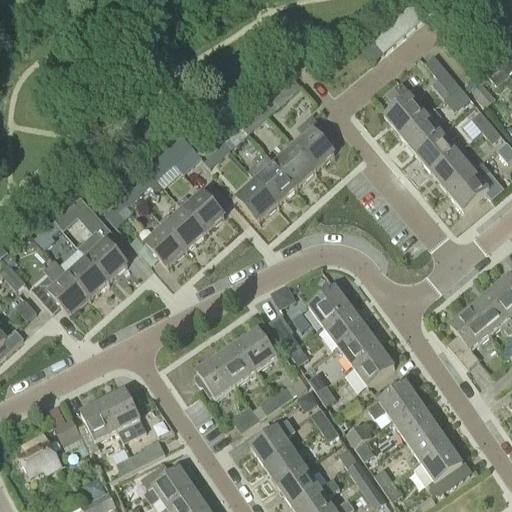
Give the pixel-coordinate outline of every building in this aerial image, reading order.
[(426,0),(414,0),(411,3),(426,21),(437,12),(426,0)] [(416,30),(426,21),(411,3),(400,12),(416,30)] [(405,39),(416,30),(400,12),(390,21),(405,39)] [(379,30),(394,49),(405,39),(390,21),(379,30)] [(382,59),(394,49),(379,30),(367,40),(382,59)] [(451,101),(460,93),(433,61),(424,69),(437,85),(431,90),(444,105),(450,100),(451,101)] [(511,62),(502,71),(510,81),(511,78),(511,62)] [(510,81),(502,71),(488,83),(496,92),(510,81)] [(262,115),(268,122),(301,92),(295,86),(262,115)] [(485,113),(495,105),(481,89),(471,98),(485,113)] [(388,102),(396,112),(384,123),(401,142),(426,121),(425,120),(401,91),(388,102)] [(460,93),(451,101),(460,112),(469,104),(460,93)] [(441,139),(432,129),(441,122),(434,113),(425,120),(426,121),(401,142),(416,161),(442,140),(441,139)] [(242,132),(248,139),(268,122),(262,115),(242,132)] [(482,138),(491,130),(480,117),(471,125),(482,138)] [(326,151),(333,144),(310,118),(295,131),(304,141),(293,151),(314,175),(333,158),(326,151)] [(491,130),(482,138),(491,150),(501,141),(491,130)] [(223,149),(230,156),(248,139),(242,132),(223,149)] [(431,179),(457,158),(448,147),(456,140),(449,132),(441,139),(442,140),(416,161),(431,179)] [(174,149),(193,170),(201,163),(182,141),(174,149)] [(507,168),(511,163),(511,154),(506,147),(496,155),(507,168)] [(156,173),(150,178),(157,185),(175,169),(183,179),(193,170),(174,149),(151,168),(156,173)] [(230,156),(223,149),(203,167),(209,174),(230,156)] [(273,168),(295,192),(314,175),(293,151),(273,168)] [(457,158),(431,179),(447,198),(473,177),(472,176),(457,158)] [(295,192),(273,168),(267,160),(247,177),(254,185),(254,184),(276,208),(295,192)] [(488,196),(480,186),(490,177),(482,168),(472,176),(473,177),(447,198),(463,217),(488,196)] [(157,185),(150,178),(131,196),(137,203),(150,191),(155,195),(158,195),(162,192),(160,188),(157,185)] [(254,184),(254,185),(235,201),(256,225),(276,208),(254,184)] [(137,203),(131,196),(112,213),(118,220),(137,203)] [(182,214),(204,238),(220,223),(199,199),(190,206),(185,200),(177,207),(182,214)] [(87,209),(76,220),(94,239),(78,253),(81,257),(86,262),(106,285),(125,269),(106,247),(114,240),(96,219),(87,209)] [(162,231),(184,255),(204,238),(182,214),(162,231)] [(60,233),(54,226),(34,243),(41,251),(60,233)] [(184,255),(162,231),(144,247),(165,272),(184,255)] [(66,279),(87,302),(106,285),(86,262),(66,279)] [(0,279),(15,296),(24,288),(8,270),(0,277),(0,279)] [(52,319),(61,310),(68,318),(87,302),(66,279),(55,289),(48,281),(31,296),(52,319)] [(508,324),(510,323),(511,321),(511,280),(509,284),(507,282),(487,299),(508,324)] [(278,315),(296,307),(287,290),(270,298),(278,315)] [(349,313),(335,293),(322,302),(317,294),(302,305),(323,333),(349,313)] [(13,307),(28,325),(37,316),(22,299),(13,307)] [(468,315),(489,340),(501,331),(508,340),(511,336),(511,325),(510,323),(508,324),(487,299),(468,315)] [(349,313),(323,333),(337,353),(364,333),(349,313)] [(478,365),(470,356),(489,340),(468,315),(448,331),(457,342),(446,351),(467,375),(478,365)] [(288,358),(298,350),(290,338),(292,337),(280,320),(268,329),(288,358)] [(14,331),(5,339),(0,333),(0,329),(2,328),(0,326),(0,359),(22,340),(14,331)] [(364,333),(337,353),(352,372),(378,353),(364,333)] [(257,335),(236,349),(256,377),(276,363),(257,335)] [(216,363),(235,391),(256,377),(236,349),(216,363)] [(298,350),(288,358),(298,371),(308,364),(298,350)] [(378,353),(352,372),(366,392),(393,373),(378,353)] [(202,392),(205,390),(215,405),(235,391),(216,363),(196,377),(198,379),(195,381),(194,385),(199,392),(202,392)] [(326,391),(318,378),(308,385),(317,398),(326,391)] [(393,428),(420,409),(406,388),(368,414),(375,425),(386,418),(392,428),(393,428)] [(326,411),(336,405),(326,391),(317,398),(326,411)] [(252,416),(259,426),(293,403),(286,392),(252,416)] [(102,407),(117,438),(118,437),(124,449),(146,438),(125,396),(102,407)] [(81,439),(90,459),(99,455),(96,448),(117,438),(102,407),(80,419),(88,435),(81,439)] [(406,448),(434,429),(420,409),(393,428),(406,448)] [(259,426),(252,416),(249,412),(231,424),(241,438),(259,426)] [(321,414),(311,421),(320,434),(330,427),(321,414)] [(82,444),(72,424),(53,433),(64,453),(82,444)] [(329,447),(339,440),(330,427),(320,434),(329,447)] [(264,473),(291,454),(284,444),(291,439),(284,428),(250,452),(264,473)] [(420,468),(447,449),(434,429),(406,448),(420,468)] [(365,447),(371,442),(362,430),(346,441),(355,454),(365,447)] [(47,477),(60,470),(43,439),(32,445),(37,453),(18,463),(28,482),(44,472),(47,477)] [(144,455),(130,462),(135,473),(164,459),(157,446),(143,453),(144,455)] [(364,467),(374,460),(365,447),(355,454),(364,467)] [(461,470),(447,449),(420,468),(433,488),(431,490),(430,493),(434,500),(438,500),(455,489),(448,479),(461,470)] [(291,454),(264,473),(278,493),(305,474),(291,454)] [(347,474),(357,467),(348,454),(338,461),(347,474)] [(130,462),(129,460),(127,461),(124,457),(112,463),(121,481),(135,473),(130,462)] [(357,467),(347,474),(361,495),(371,488),(357,467)] [(164,511),(168,511),(194,495),(180,474),(172,479),(165,468),(140,485),(148,497),(144,499),(151,510),(159,504),(164,511)] [(290,511),(292,511),(319,494),(305,474),(278,493),(290,511)] [(384,474),(374,481),(382,494),(393,487),(384,474)] [(99,484),(88,489),(87,496),(92,505),(107,497),(99,484)] [(319,494),(292,511),(330,511),(325,504),(340,494),(333,484),(319,494)] [(392,508),(402,501),(393,487),(382,494),(392,508)] [(371,488),(361,495),(372,511),(380,511),(385,509),(380,500),(371,488)] [(205,511),(194,495),(168,511),(205,511)] [(108,498),(81,511),(115,511),(116,511),(108,498)]
